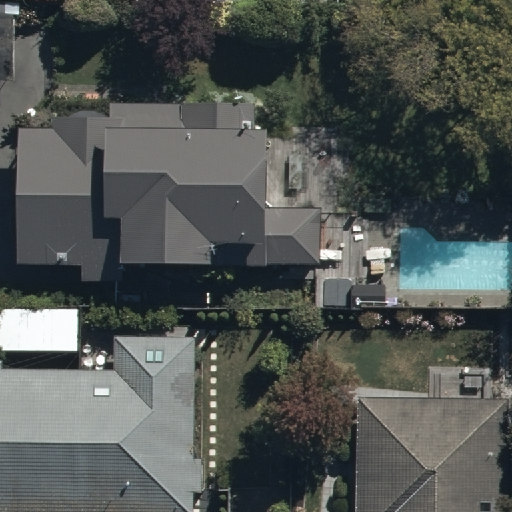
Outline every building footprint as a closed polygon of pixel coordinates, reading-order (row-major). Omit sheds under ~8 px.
[(0,77),(14,77),(14,16),(0,16),(0,77)] [(17,127),(15,259),(81,262),(80,278),(121,280),(122,255),(320,263),(322,206),(265,206),(266,123),(254,123),(254,99),(111,97),(110,115),(54,114),(54,127),(17,127)] [(0,349),(78,350),(78,307),(0,306),(0,349)] [(0,511),(194,511),(194,489),(203,489),(203,455),(194,455),(194,335),(114,335),(114,366),(1,366),(1,358),(0,358),(0,511)] [(507,511),(509,395),(356,393),(354,511),(507,511)]
